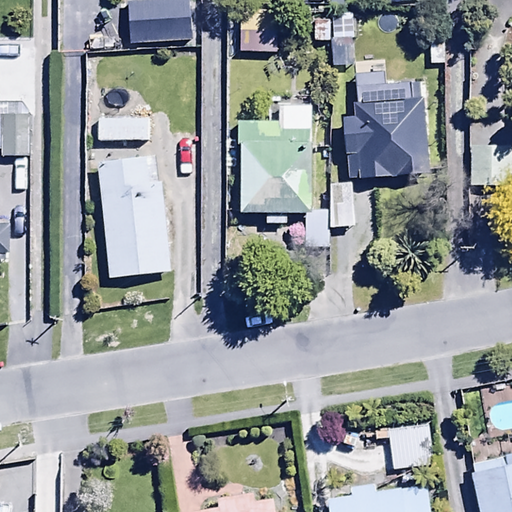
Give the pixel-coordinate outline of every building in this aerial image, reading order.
[(185,0),(149,0),(126,1),(128,44),(188,41),(185,0)] [(271,55),(274,8),(241,6),(238,53),(271,55)] [(332,9),(313,8),(311,41),(330,42),(332,9)] [(425,172),(420,84),(350,87),(352,116),(343,117),(346,176),(425,172)] [(170,109),(166,109),(167,141),(188,141),(187,93),(169,93),(170,109)] [(7,116),(0,116),(0,160),(27,161),(29,103),(8,102),(7,116)] [(310,211),(309,106),(277,104),(277,124),(237,124),(238,211),(264,210),(264,225),(284,224),(284,214),(303,213),(303,252),(325,252),(324,211),(310,211)] [(149,120),(95,122),(96,143),(149,141),(149,120)] [(508,146),(467,146),(468,186),(507,187),(508,146)] [(154,155),(95,161),(108,281),(167,274),(154,155)] [(352,182),(329,182),(329,228),(352,228),(352,182)] [(426,426),(388,429),(392,471),(430,468),(426,426)] [(511,453),(470,460),(479,511),(511,511),(511,449),(511,450),(511,453)] [(426,511),(423,484),(377,490),(376,482),(348,485),(349,494),(326,497),(327,511),(426,511)] [(217,506),(193,508),(193,511),(273,511),(271,497),(252,499),(251,492),(216,496),(217,506)]
